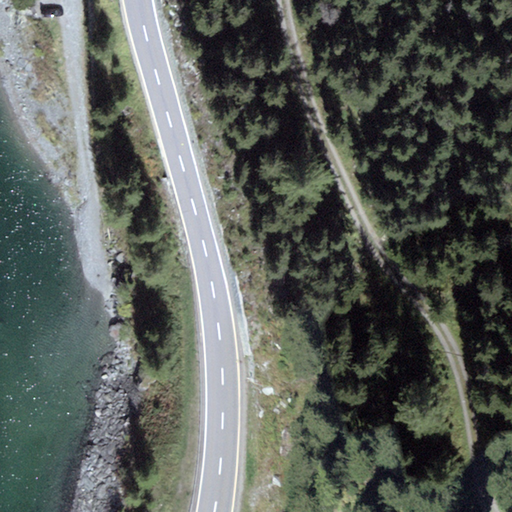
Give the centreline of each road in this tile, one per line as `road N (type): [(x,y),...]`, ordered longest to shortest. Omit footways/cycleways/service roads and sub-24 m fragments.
road 1 (track): [(285,0),(327,149),(383,258),(444,333),(467,384),(481,484),(493,511)]
road 2 (primary): [(213,511),(224,399),(218,332),(205,251),(139,0)]
